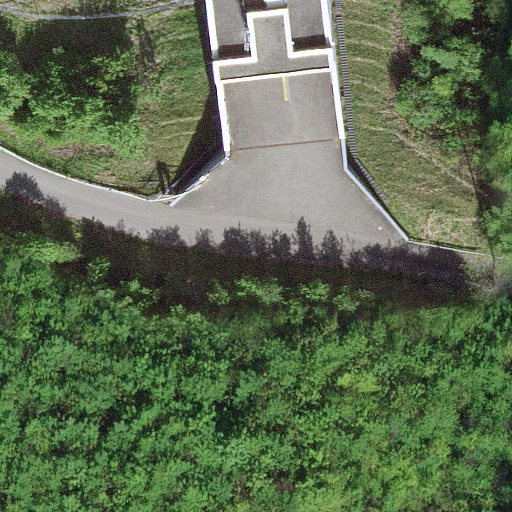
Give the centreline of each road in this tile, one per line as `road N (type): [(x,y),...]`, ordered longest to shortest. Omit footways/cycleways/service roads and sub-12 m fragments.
road 1 (unclassified): [(511,282),(400,257),(152,225),(0,171)]
road 2 (motorway): [(487,511),(430,244),(395,0)]
road 3 (motorway): [(153,0),(225,511)]
